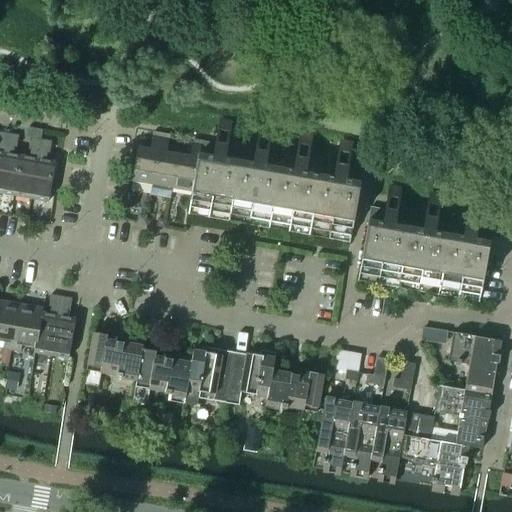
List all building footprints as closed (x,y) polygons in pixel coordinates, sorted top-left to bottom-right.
[(228,220),(241,148),(226,146),(228,138),(230,125),(219,123),(216,136),(215,144),(202,142),(193,193),(191,193),(187,213),(228,220)] [(268,227),(281,156),(267,153),(268,146),(270,132),(259,130),(256,144),(255,151),(241,148),(228,220),(268,227)] [(152,186),(161,134),(152,133),(150,146),(152,146),(151,149),(151,150),(137,147),(131,182),(152,186)] [(171,189),(178,155),(164,152),(165,148),(167,149),(169,136),(161,134),(152,186),(171,189)] [(0,193),(13,196),(21,157),(10,155),(12,147),(16,148),(18,137),(7,135),(0,175),(0,193)] [(309,234),(321,163),(307,160),(308,154),(311,139),(299,137),(297,152),(295,158),(281,156),(268,227),(309,234)] [(30,199),(40,141),(30,139),(28,150),(32,151),(31,159),(21,157),(13,196),(30,199)] [(193,193),(202,142),(193,140),(190,153),(192,153),(191,157),(178,155),(171,189),(191,193),(193,193)] [(47,202),(55,162),(43,161),(45,153),(49,154),(51,143),(40,141),(30,199),(47,202)] [(349,242),(362,170),(347,167),(348,162),(351,146),(339,144),(337,160),(336,165),(321,163),(309,234),(349,242)] [(397,289),(411,215),(396,212),(397,207),(400,192),(388,189),(386,205),(385,210),(370,208),(357,282),(397,289)] [(438,296),(451,222),(436,219),(437,214),(440,199),(429,197),(426,212),(425,217),(411,215),(397,289),(438,296)] [(478,303),(491,229),(477,227),(477,221),(480,206),(469,204),(466,219),(465,224),(451,222),(438,296),(478,303)] [(51,354),(61,298),(50,296),(48,307),(52,308),(51,315),(42,314),(43,309),(42,309),(35,346),(34,346),(33,351),(51,354)] [(68,357),(75,319),(64,318),(65,310),(69,311),(71,300),(61,298),(51,354),(68,357)] [(11,351),(19,305),(0,301),(0,340),(4,341),(2,349),(11,351)] [(35,346),(42,309),(19,305),(11,351),(20,352),(21,344),(34,346),(35,346)] [(136,381),(142,350),(143,347),(106,340),(107,335),(93,333),(83,386),(98,388),(100,374),(116,376),(115,378),(118,378),(117,384),(135,387),(136,381)] [(490,395),(500,341),(452,333),(447,362),(456,363),(456,364),(460,365),(460,364),(468,365),(464,391),(490,395)] [(183,405),(190,363),(155,357),(156,352),(142,350),(136,381),(135,387),(132,402),(146,405),(149,390),(164,393),(164,395),(168,395),(167,401),(183,405)] [(230,374),(231,374),(233,357),(232,357),(231,367),(220,365),(221,356),(193,351),(190,363),(183,405),(196,407),(198,399),(225,403),(230,374)] [(266,398),(272,371),(274,359),(246,354),(242,376),(231,374),(230,374),(225,403),(255,409),(257,396),(266,398)] [(356,382),(357,373),(339,370),(338,379),(356,382)] [(319,399),(322,383),(323,375),(308,373),(307,377),(272,371),(266,398),(265,406),(264,411),(281,414),(282,409),(286,410),(286,408),(302,410),(299,425),(319,429),(324,400),(319,399)] [(383,387),(384,378),(366,375),(365,383),(383,387)] [(410,391),(411,383),(393,380),(391,388),(410,391)] [(489,412),(488,412),(490,395),(464,391),(438,386),(433,413),(458,418),(454,444),(467,447),(481,450),(486,419),(488,419),(489,412)] [(343,456),(352,407),(352,404),(333,400),(333,399),(326,398),(325,399),(324,399),(324,400),(319,429),(315,450),(313,463),(323,465),(322,472),(339,475),(340,468),(343,456)] [(370,460),(379,412),(379,409),(360,405),(360,404),(352,402),(352,404),(352,407),(343,456),(340,468),(350,470),(349,477),(366,480),(368,473),(370,460)] [(416,438),(420,416),(388,410),(388,409),(379,407),(379,409),(379,412),(370,460),(368,473),(378,475),(376,482),(394,485),(398,459),(403,435),(416,438)] [(429,440),(433,418),(420,416),(416,438),(429,440)] [(465,459),(467,447),(454,444),(429,440),(416,438),(403,435),(398,459),(435,465),(433,478),(431,478),(431,483),(443,485),(442,486),(459,489),(463,465),(465,466),(466,459),(465,459)]
